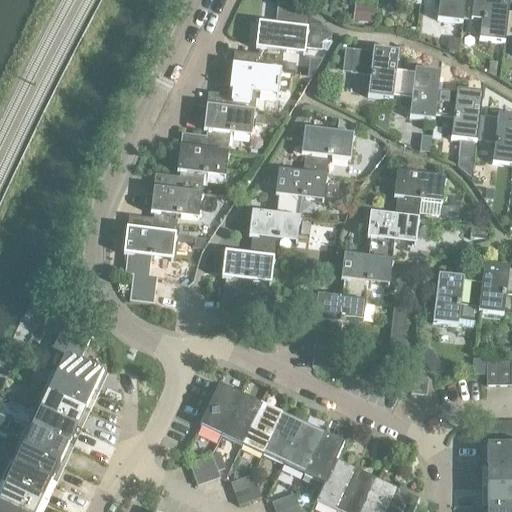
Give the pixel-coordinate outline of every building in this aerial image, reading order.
[(430,0),(442,1),(439,23),(463,25),(464,18),(463,17),(465,0),(430,0)] [(465,0),(463,17),(464,18),(481,19),(478,43),(482,43),(505,45),(505,38),(508,15),(510,0),(509,0),(465,0)] [(321,3),(318,12),(326,15),(329,6),(321,3)] [(355,7),(353,23),(373,25),(375,9),(355,7)] [(234,68),(237,69),(281,74),(281,73),(280,72),(282,53),(286,54),(286,52),(306,54),(308,32),(263,27),(260,57),(236,54),(234,68)] [(449,39),(447,52),(459,53),(461,41),(449,39)] [(394,97),(396,74),(398,58),(354,53),(351,75),(373,78),(370,101),(393,103),(394,97)] [(281,77),(281,74),(237,69),(234,98),(209,95),(207,110),(210,110),(256,115),(256,114),(255,114),(258,94),(260,95),(260,94),(279,96),(279,92),(281,77)] [(436,119),(438,96),(440,79),(396,74),(394,97),(415,100),(412,122),(435,125),(436,119)] [(281,77),(279,92),(290,94),(292,78),(281,77)] [(482,100),(438,96),(436,119),(457,121),(455,143),(477,146),(477,143),(480,120),(482,100)] [(255,126),(256,115),(210,110),(207,140),(182,137),(181,151),(183,151),(229,156),(229,155),(231,135),(234,136),(234,135),(253,137),(255,126)] [(376,113),(374,129),(387,137),(390,115),(376,113)] [(256,115),(255,126),(264,127),(265,116),(256,115)] [(480,120),(477,143),(495,145),(493,167),(496,167),(511,168),(511,120),(498,119),(498,122),(480,120)] [(309,133),(303,177),(326,180),(328,159),(350,161),(353,139),(309,133)] [(422,140),(421,155),(430,157),(432,141),(422,140)] [(227,178),(229,156),(183,151),(180,180),(156,178),(155,193),(157,193),(203,198),(203,197),(202,197),(204,177),(208,177),(208,176),(227,178)] [(327,180),(326,180),(303,177),(282,174),(277,218),(300,221),(302,200),(324,203),(327,180)] [(400,177),(395,220),(418,223),(419,214),(440,217),(441,205),(442,205),(445,182),(400,177)] [(329,186),(327,200),(337,202),(338,187),(329,186)] [(200,219),(203,198),(157,193),(154,222),(129,219),(128,233),(130,233),(176,238),(177,237),(176,237),(178,218),(182,219),(182,217),(200,219)] [(301,221),(300,221),(277,218),(256,216),(251,259),(273,262),(275,240),(298,243),(301,221)] [(374,218),(368,261),(392,264),(394,243),(417,245),(419,224),(418,223),(395,220),(374,218)] [(302,224),(300,237),(310,238),(311,226),(302,224)] [(174,261),(176,238),(130,233),(125,278),(133,279),(130,306),(155,308),(158,280),(149,279),(151,260),(155,260),(155,259),(174,261)] [(195,242),(194,251),(204,252),(206,244),(195,242)] [(273,262),(251,259),(230,257),(223,313),(246,315),(248,303),(246,303),(249,282),(271,285),(273,262)] [(347,259),(342,302),(366,305),(365,305),(367,284),(390,286),(392,265),(392,264),(368,261),(347,259)] [(479,309),(478,315),(501,318),(503,318),(506,298),(511,298),(511,274),(508,274),(509,270),(484,267),(484,271),(482,287),(482,288),(480,310),(479,309)] [(482,288),(482,287),(438,282),(433,326),(476,331),(478,315),(479,309),(480,310),(482,288)] [(315,345),(313,356),(337,359),(339,346),(338,346),(341,325),(363,328),(366,305),(342,302),(339,302),(320,300),(315,345)] [(274,307),(272,321),(292,323),(293,309),(274,307)] [(394,309),(389,352),(402,354),(407,310),(394,309)] [(245,330),(246,315),(223,313),(222,327),(245,330)] [(94,366),(82,360),(90,341),(77,335),(79,332),(66,326),(54,350),(67,356),(57,377),(94,395),(103,376),(92,370),(94,366)] [(430,349),(419,356),(430,373),(429,375),(450,375),(451,365),(439,364),(430,349)] [(313,356),(312,370),(336,373),(337,359),(313,356)] [(474,362),(472,376),(485,378),(486,363),(474,362)] [(499,389),(499,365),(487,365),(487,389),(499,389)] [(511,389),(511,365),(499,365),(499,389),(511,389)] [(86,413),(94,395),(57,377),(49,395),(86,413)] [(412,397),(427,399),(429,382),(414,380),(412,397)] [(240,399),(218,389),(200,429),(221,439),(240,399)] [(77,431),(86,413),(49,395),(40,414),(77,431)] [(260,409),(240,399),(221,439),(242,449),(260,409)] [(281,419),(260,409),(242,449),(263,458),(281,419)] [(69,449),(77,431),(40,414),(32,432),(69,449)] [(0,417),(0,427),(7,431),(11,423),(0,417)] [(302,429),(281,419),(263,458),(283,468),(302,429)] [(498,449),(498,425),(487,425),(487,449),(498,449)] [(510,449),(510,425),(498,425),(498,449),(510,449)] [(304,478),(323,438),(302,429),(283,468),(304,478)] [(60,467),(69,449),(32,432),(23,450),(60,467)] [(344,449),(323,438),(304,478),(325,487),(325,488),(335,466),(336,466),(344,449)] [(511,448),(510,449),(498,449),(487,449),(487,469),(511,469),(511,448)] [(52,485),(60,467),(23,450),(15,468),(52,485)] [(220,455),(211,458),(215,469),(217,474),(226,471),(220,455)] [(193,477),(215,469),(211,458),(189,466),(193,477)] [(338,511),(356,476),(336,466),(335,466),(325,488),(325,487),(316,506),(329,511),(338,511)] [(43,503),(52,485),(15,468),(6,486),(43,503)] [(217,474),(215,469),(193,477),(197,488),(219,480),(217,474)] [(511,489),(511,469),(487,469),(487,489),(511,489)] [(364,511),(376,486),(356,476),(338,511),(364,511)] [(254,477),(231,485),(235,496),(258,488),(254,477)] [(0,505),(14,511),(39,511),(43,503),(6,486),(0,499),(0,505)] [(389,511),(397,495),(376,486),(364,511),(389,511)] [(262,500),(258,488),(235,496),(239,508),(262,500)] [(511,509),(511,489),(487,489),(487,510),(511,509)] [(415,511),(419,506),(397,495),(389,511),(415,511)] [(274,511),(286,511),(298,508),(294,497),(272,505),(274,511)]
